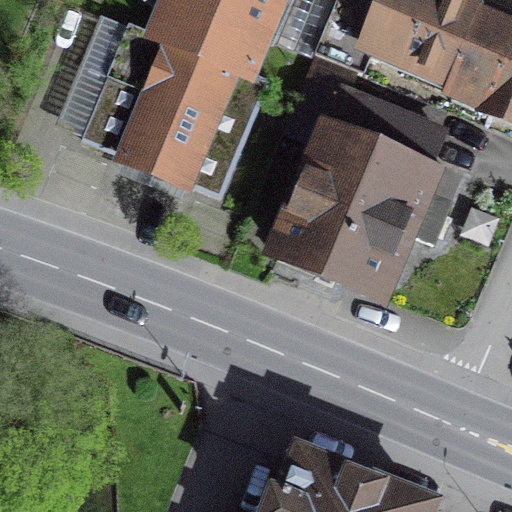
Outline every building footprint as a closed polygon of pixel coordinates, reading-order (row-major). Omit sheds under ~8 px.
[(169,0),(152,40),(244,79),(277,0),(169,0)] [(511,34),(426,0),(339,0),(315,61),(355,78),(360,66),(511,127),(511,34)] [(262,87),(244,79),(152,40),(130,30),(81,144),(213,201),(262,87)] [(355,78),(315,61),(284,133),(325,151),(329,143),(424,183),(444,136),(348,96),(355,78)] [(424,183),(329,143),(325,151),(280,261),(376,299),(424,183)] [(429,511),(299,461),(283,502),(272,498),(266,511),(429,511)]
